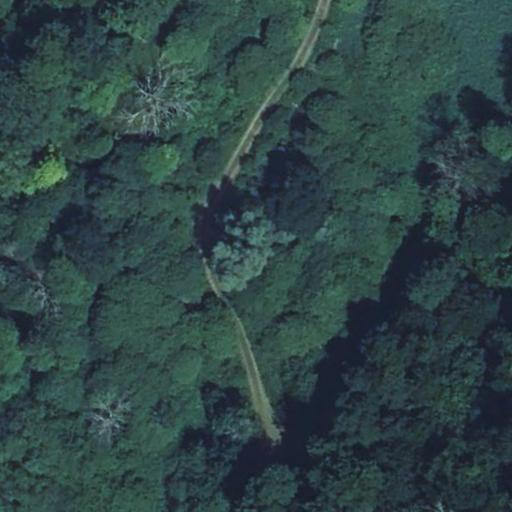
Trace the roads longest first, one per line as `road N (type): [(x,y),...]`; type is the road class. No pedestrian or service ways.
road 1 (track): [(321,0),(302,49),(208,209),(221,287),(290,485)]
road 2 (track): [(268,511),(458,200),(511,161)]
